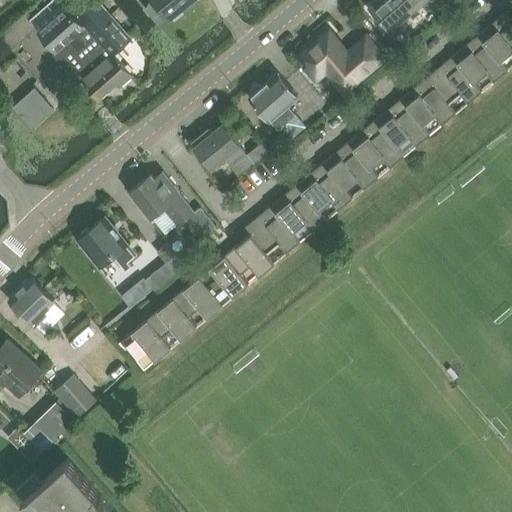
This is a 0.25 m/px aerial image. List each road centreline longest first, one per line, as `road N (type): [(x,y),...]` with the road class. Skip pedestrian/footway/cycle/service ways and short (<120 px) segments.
road 1 (residential): [(154,125),(233,222),(501,0)]
road 2 (residential): [(154,125),(305,0)]
road 3 (residential): [(39,219),(154,125)]
road 4 (unknown): [(233,222),(139,312)]
